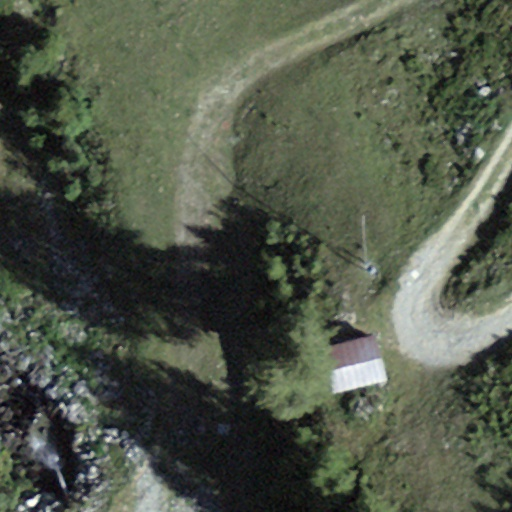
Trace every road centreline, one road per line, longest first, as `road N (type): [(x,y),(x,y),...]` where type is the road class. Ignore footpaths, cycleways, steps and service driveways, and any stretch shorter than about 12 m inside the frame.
road 1 (track): [(361,0),(184,101),(177,315),(127,511)]
road 2 (track): [(511,118),(410,287),(407,352),(460,360),(511,308)]
